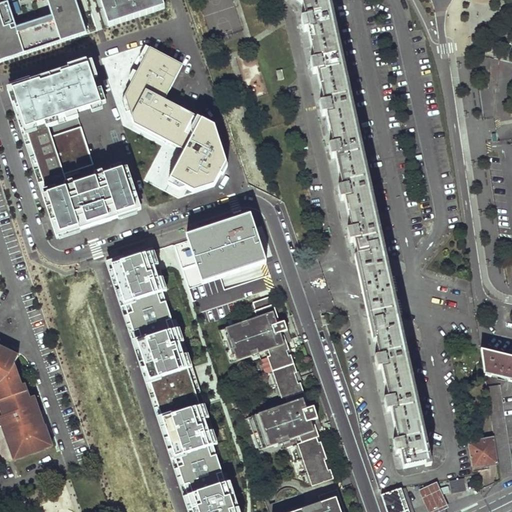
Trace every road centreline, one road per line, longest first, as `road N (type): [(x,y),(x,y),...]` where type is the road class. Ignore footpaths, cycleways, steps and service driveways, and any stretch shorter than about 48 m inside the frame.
road 1 (residential): [(0,114),(50,254),(70,258),(247,206),(274,229)]
road 2 (residential): [(485,300),(437,0)]
road 3 (residential): [(373,511),(274,229)]
